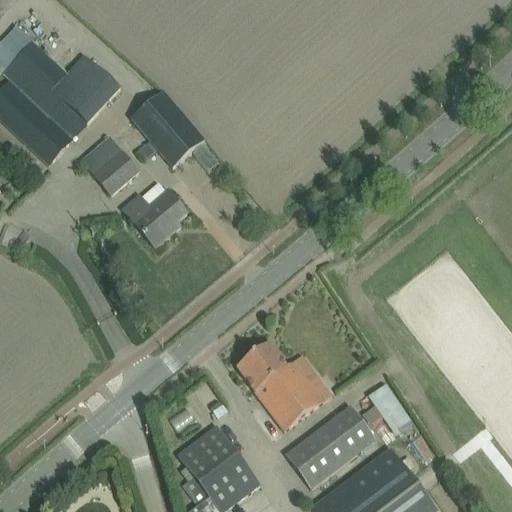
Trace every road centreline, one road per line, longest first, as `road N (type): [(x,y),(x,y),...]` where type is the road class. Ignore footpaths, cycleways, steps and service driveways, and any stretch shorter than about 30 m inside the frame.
road 1 (tertiary): [(116,405),(374,188),(511,58)]
road 2 (tertiary): [(0,508),(116,405)]
